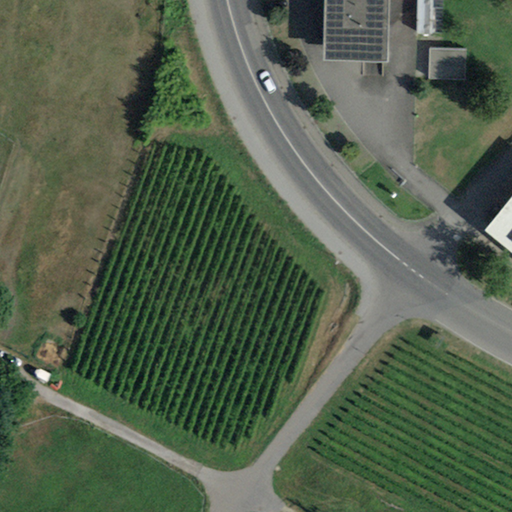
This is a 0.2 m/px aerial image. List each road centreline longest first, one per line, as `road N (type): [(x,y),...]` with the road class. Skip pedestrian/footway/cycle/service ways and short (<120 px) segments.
road 1 (secondary): [(412,271),(335,202),(291,147),(247,64),(227,0)]
road 2 (unclassified): [(227,511),(412,271)]
road 3 (track): [(0,369),(240,496)]
road 4 (unknown): [(412,271),(511,148)]
